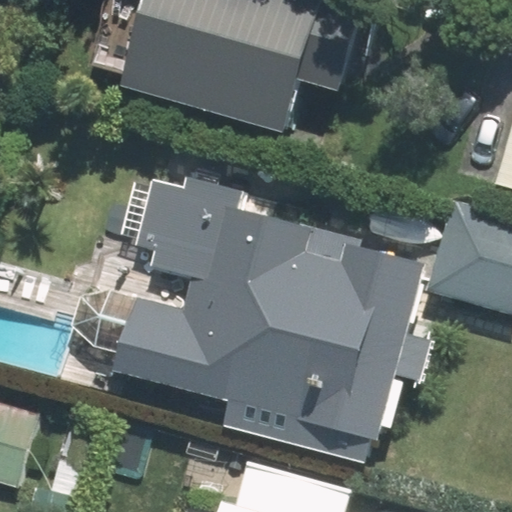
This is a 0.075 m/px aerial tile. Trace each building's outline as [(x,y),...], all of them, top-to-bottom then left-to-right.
[(144,80),(140,95),(302,143),(318,90),(349,99),(377,6),(358,0),(123,0),(103,68),(144,80)] [(443,261),(252,207),(262,174),(152,142),(122,248),(159,259),(128,369),(390,444),(433,295),(443,261)] [(511,148),(501,189),(511,192),(511,148)] [(443,261),(433,295),(511,317),(511,220),(459,205),(443,261)] [(47,413),(0,399),(0,490),(22,497),(47,413)] [(365,511),(372,489),(245,454),(228,511),(365,511)]
